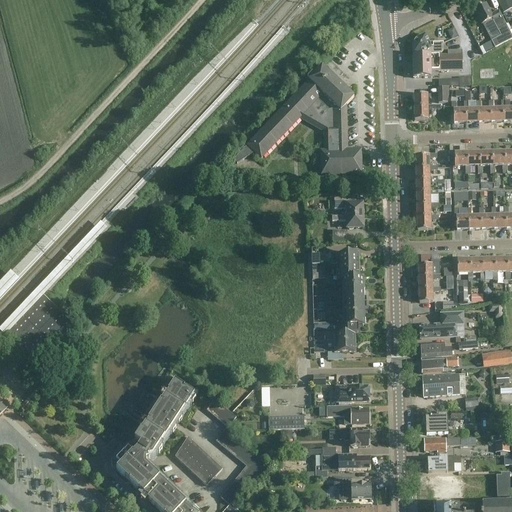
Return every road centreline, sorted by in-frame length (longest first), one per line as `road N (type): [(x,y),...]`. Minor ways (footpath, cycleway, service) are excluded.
road 1 (track): [(201,0),(49,165),(0,202)]
road 2 (tertiary): [(401,511),(394,246)]
road 3 (residential): [(511,138),(391,141)]
